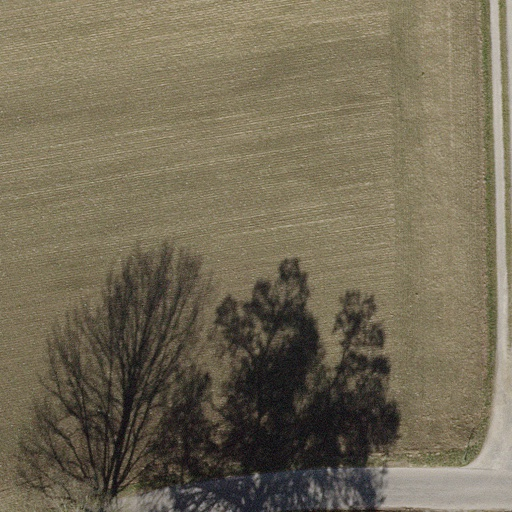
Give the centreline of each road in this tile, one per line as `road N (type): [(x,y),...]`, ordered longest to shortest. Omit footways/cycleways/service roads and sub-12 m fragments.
road 1 (track): [(496,0),(505,493)]
road 2 (unclassified): [(170,511),(199,499),(511,493)]
